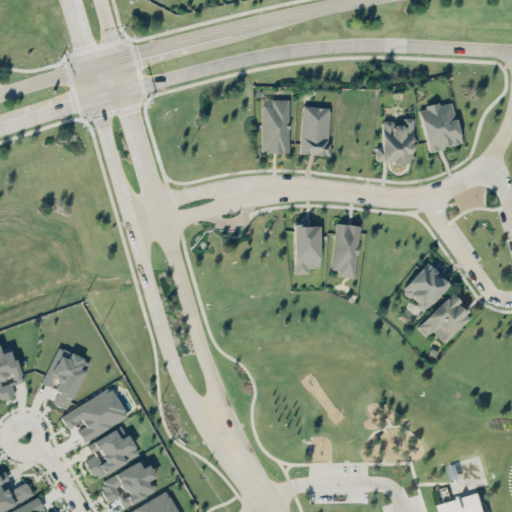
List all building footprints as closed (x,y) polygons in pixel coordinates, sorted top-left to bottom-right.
[(260,152),(288,152),(289,98),(261,98),(260,152)] [(418,107),(427,150),(460,143),(451,100),(418,107)] [(330,106),(301,105),(299,153),(328,155),(330,106)] [(381,121),(379,160),(411,161),(412,117),(402,117),(402,122),(381,121)] [(339,270),(338,276),(354,277),(359,225),(334,222),(330,269),(339,270)] [(318,223),(292,223),(293,273),(307,273),(306,267),(318,267),(318,223)] [(447,283),(425,262),(400,289),(423,309),(447,283)] [(443,342),(471,316),(449,293),(415,326),(425,336),(432,330),(443,342)] [(87,359),(58,347),(43,383),(57,389),(51,403),(66,409),(87,359)] [(59,413),(67,429),(74,425),(81,440),(126,418),(111,387),(59,413)] [(94,478),(137,454),(120,424),(85,444),(92,455),(84,459),(94,478)] [(122,507),(156,489),(150,478),(154,476),(147,463),(141,466),(137,460),(97,481),(108,501),(117,496),(122,507)] [(0,510),(32,496),(26,481),(1,491),(0,488),(0,482),(7,479),(4,472),(0,473),(0,510)]
